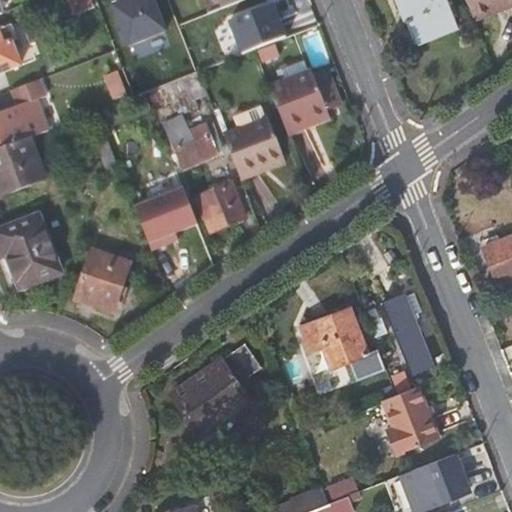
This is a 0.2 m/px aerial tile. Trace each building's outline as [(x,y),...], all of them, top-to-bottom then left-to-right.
[(94,6),(92,0),(70,0),(75,13),(94,6)] [(130,46),(167,31),(154,0),(127,0),(114,5),(130,46)] [(421,24),(426,36),(460,24),(450,0),(397,0),(408,28),(421,24)] [(467,0),(474,16),(494,9),(492,3),(499,0),(467,0)] [(287,37),(274,3),(230,20),(243,54),(287,37)] [(0,71),(20,64),(4,24),(0,26),(0,71)] [(117,67),(111,50),(84,61),(90,77),(117,67)] [(312,68),(310,69),(305,56),(279,67),(284,80),(269,86),(289,135),(309,126),(308,122),(330,113),(329,111),(314,74),(312,68)] [(344,105),(329,68),(314,74),(329,111),(344,105)] [(198,72),(151,91),(159,106),(172,101),(179,114),(184,112),(185,114),(200,108),(196,99),(207,95),(198,72)] [(0,148),(26,138),(32,136),(47,130),(35,99),(44,96),(38,79),(10,90),(16,105),(0,111),(0,148)] [(140,113),(152,109),(146,92),(134,96),(140,113)] [(261,107),(243,114),(247,124),(265,117),(261,107)] [(85,117),(94,140),(106,135),(97,112),(85,117)] [(330,113),(308,122),(309,126),(332,117),(330,113)] [(206,123),(189,131),(183,116),(164,123),(183,168),(219,155),(206,123)] [(247,124),(224,133),(241,179),(262,171),(260,166),(282,157),(283,157),(267,116),(265,117),(247,124)] [(94,140),(107,175),(120,170),(106,135),(94,140)] [(0,195),(47,177),(31,136),(26,138),(0,148),(0,195)] [(282,157),(260,166),(262,171),(284,162),(282,157)] [(232,183),(197,197),(211,231),(246,218),(232,183)] [(198,223),(184,189),(136,208),(152,250),(167,244),(164,237),(176,232),(198,223)] [(40,213),(0,228),(0,250),(15,289),(62,270),(40,213)] [(164,237),(167,244),(179,239),(176,232),(164,237)] [(511,234),(483,246),(496,280),(511,274),(511,234)] [(76,299),(115,311),(131,263),(92,251),(76,299)] [(382,300),(411,373),(432,364),(403,292),(382,300)] [(323,344),(331,365),(367,351),(364,341),(350,306),(300,327),(310,349),(323,344)] [(171,393),(200,433),(249,398),(238,383),(262,366),(244,342),(171,393)] [(437,437),(417,384),(396,392),(382,398),(392,426),(386,429),(395,454),(437,437)] [(470,489),(456,452),(418,467),(432,503),(470,489)] [(352,477),(323,489),(328,502),(347,494),(357,491),(352,477)] [(289,497),(292,506),(294,511),(302,511),(328,502),(323,489),(321,484),(289,497)] [(346,511),(352,510),(347,494),(328,502),(302,511),(346,511)] [(160,511),(196,511),(191,499),(160,511)]
